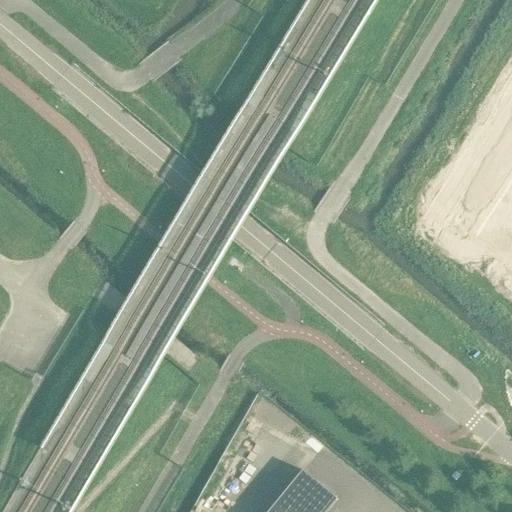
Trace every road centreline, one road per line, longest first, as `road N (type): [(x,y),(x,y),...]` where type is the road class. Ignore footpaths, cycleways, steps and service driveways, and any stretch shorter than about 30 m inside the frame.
road 1 (residential): [(511,453),(0,22)]
road 2 (track): [(424,0),(362,109),(363,124),(376,134)]
